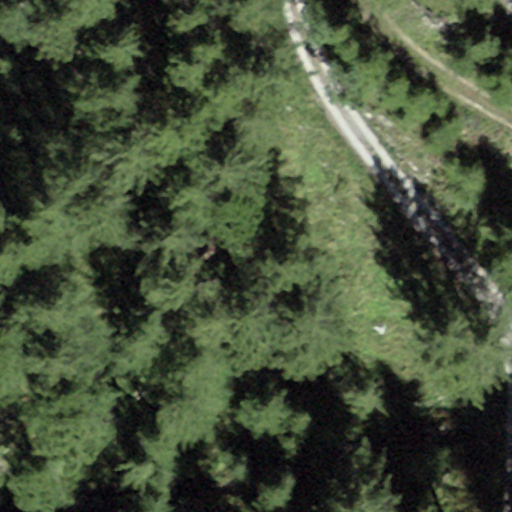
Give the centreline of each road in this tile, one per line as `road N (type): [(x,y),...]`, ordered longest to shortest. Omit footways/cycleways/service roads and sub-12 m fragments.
road 1 (track): [(508,511),(504,353),(492,310),(363,157),(304,60),(287,0)]
road 2 (track): [(363,0),(391,32),(511,114)]
